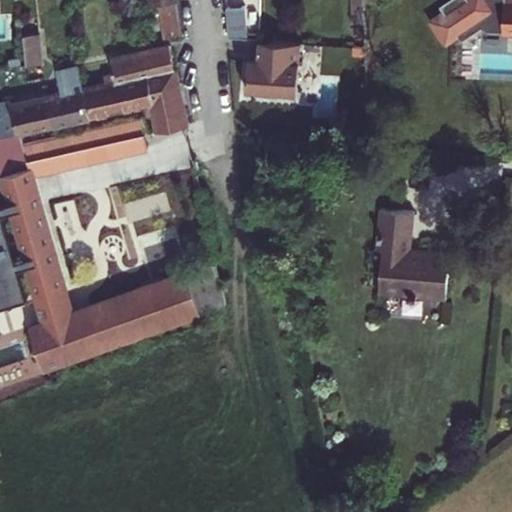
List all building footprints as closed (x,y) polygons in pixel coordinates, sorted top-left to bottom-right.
[(181,36),(176,0),(173,0),(159,2),(164,38),(168,38),(181,36)] [(363,22),(362,0),(352,0),(353,23),(363,22)] [(511,0),(503,0),(503,9),(489,9),(483,0),(469,0),(469,1),(468,0),(450,0),(440,7),(444,14),(432,22),(446,44),(460,35),(462,39),(483,25),(488,28),(502,28),(502,33),(511,32),(511,0)] [(483,0),(489,9),(503,9),(503,0),(483,0)] [(226,7),(228,36),(247,38),(244,5),(226,7)] [(23,34),(27,64),(39,62),(43,62),(40,32),(23,34)] [(300,41),(259,39),(258,58),(248,58),(246,89),(296,92),(300,41)] [(186,122),(170,44),(110,59),(113,71),(104,74),(106,82),(82,87),(89,116),(146,103),(149,114),(143,115),(147,132),(158,130),(158,129),(186,122)] [(352,55),(364,55),(364,46),(352,45),(352,55)] [(89,116),(82,87),(77,65),(56,70),(62,91),(47,95),(54,124),(89,116)] [(0,105),(1,109),(0,109),(0,135),(21,131),(54,124),(47,95),(11,103),(10,98),(0,100),(0,105)] [(57,135),(24,142),(32,172),(150,146),(147,132),(143,115),(92,127),(57,135)] [(0,135),(0,165),(36,293),(65,285),(32,172),(24,142),(21,131),(0,135)] [(446,296),(450,252),(411,249),(414,210),(380,207),(376,248),(382,249),(379,289),(409,292),(409,294),(417,295),(417,293),(446,296)] [(221,279),(216,262),(187,271),(200,311),(226,302),(221,279)] [(187,271),(72,311),(44,321),(30,326),(44,366),(200,311),(187,271)] [(44,321),(72,311),(65,285),(36,293),(44,321)]
